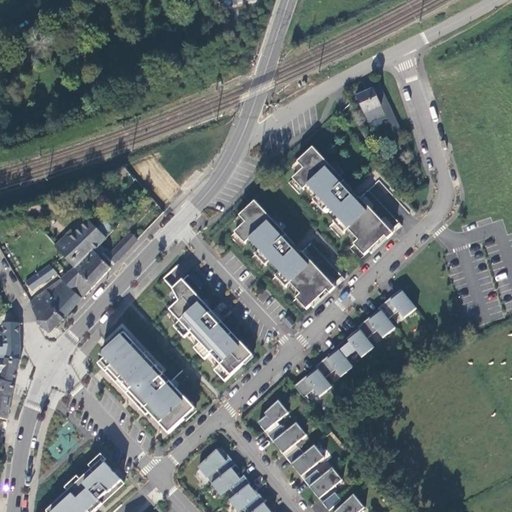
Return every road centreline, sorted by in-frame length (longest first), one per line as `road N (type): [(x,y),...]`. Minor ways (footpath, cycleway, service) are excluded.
road 1 (residential): [(293,349),(430,221),(445,197),(402,50)]
road 2 (unclassified): [(402,50),(234,153)]
road 3 (secondary): [(53,359),(176,224)]
road 4 (residential): [(176,224),(293,349)]
road 5 (secondary): [(234,153),(289,0)]
road 6 (secondary): [(13,511),(26,418),(53,359)]
road 7 (residential): [(157,475),(53,359)]
road 8 (residential): [(301,511),(222,416)]
